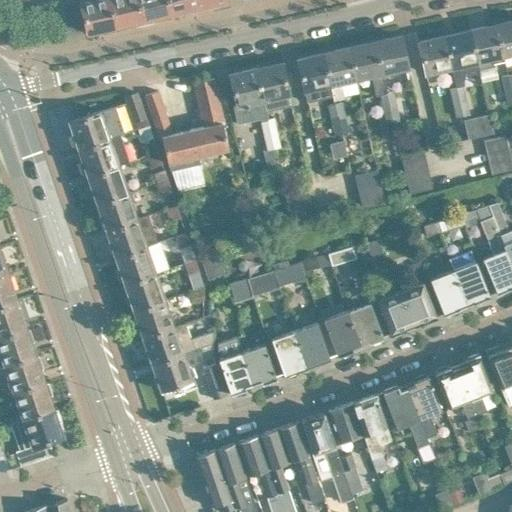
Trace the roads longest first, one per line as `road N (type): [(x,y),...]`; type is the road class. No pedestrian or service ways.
road 1 (tertiary): [(399,2),(7,88)]
road 2 (residential): [(133,445),(511,313)]
road 3 (secondary): [(133,445),(7,88)]
road 4 (secondary): [(0,129),(113,456)]
